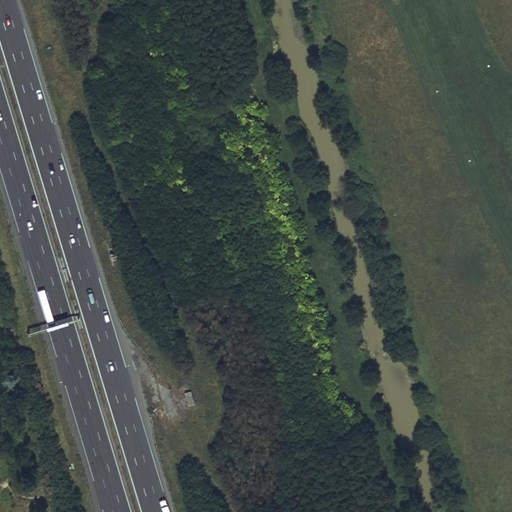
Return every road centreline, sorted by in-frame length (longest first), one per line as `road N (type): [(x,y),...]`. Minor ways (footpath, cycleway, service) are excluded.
road 1 (motorway): [(155,511),(2,0)]
road 2 (motorway): [(0,120),(117,511)]
road 3 (motorway): [(205,338),(47,0)]
road 4 (tertiary): [(377,511),(351,419),(324,363),(283,343),(205,338)]
road 5 (tertiary): [(0,475),(239,469)]
road 6 (tertiary): [(205,338),(0,338)]
road 7 (track): [(231,511),(161,390),(139,382),(118,387)]
road 8 (tertiary): [(239,469),(205,338)]
